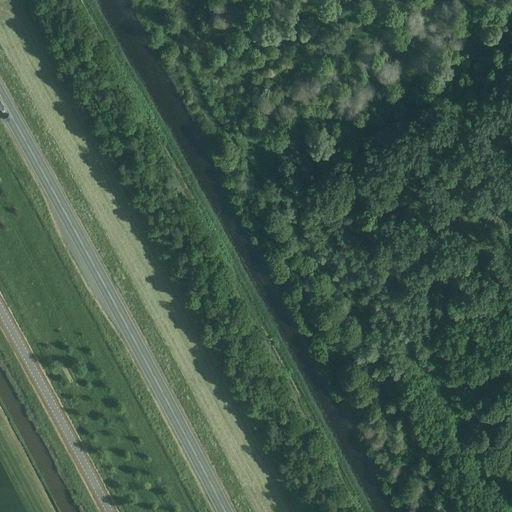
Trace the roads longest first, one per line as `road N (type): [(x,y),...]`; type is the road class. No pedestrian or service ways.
road 1 (trunk): [(228,511),(0,96)]
road 2 (unclassified): [(110,511),(0,304)]
